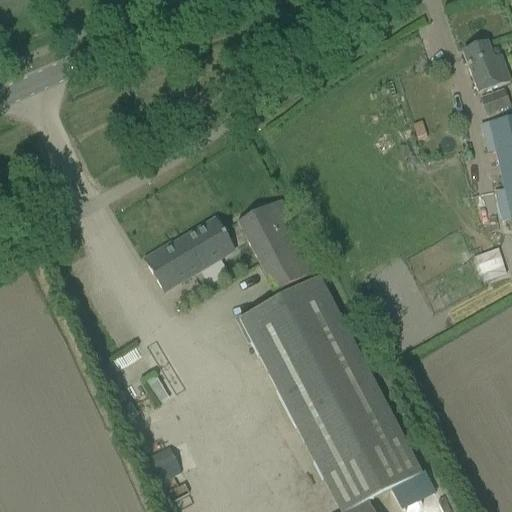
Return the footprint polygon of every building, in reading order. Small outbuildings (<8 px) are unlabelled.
[(486,47),(462,56),(472,85),(473,85),(477,95),(500,86),(508,84),(504,73),(499,59),(492,62),(486,47)] [(485,118),(509,109),(503,93),(480,102),(485,118)] [(510,223),(511,222),(511,119),(488,125),(510,223)] [(426,125),(431,142),(440,140),(435,123),(426,125)] [(423,131),(414,134),(417,145),(426,142),(423,131)] [(237,227),(246,244),(274,296),(306,279),(316,274),(288,222),(279,204),(237,227)] [(144,266),(155,283),(162,295),(231,253),(224,241),(214,224),(144,266)] [(497,252),(472,260),(478,279),(503,271),(497,252)] [(369,511),(366,506),(420,478),(318,282),(238,323),(335,511),(369,511)] [(152,341),(107,364),(138,413),(181,389),(152,341)] [(168,451),(141,464),(153,490),(181,477),(168,451)]
